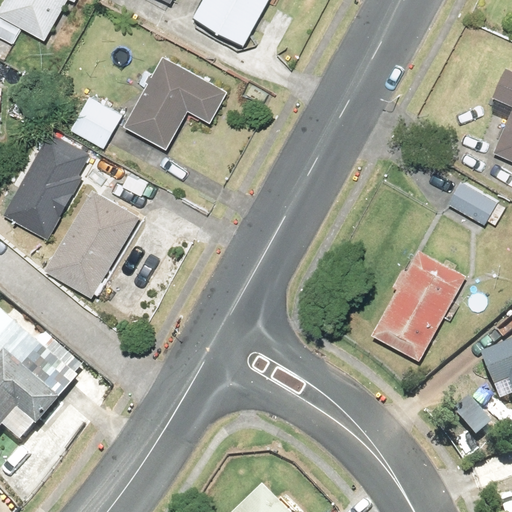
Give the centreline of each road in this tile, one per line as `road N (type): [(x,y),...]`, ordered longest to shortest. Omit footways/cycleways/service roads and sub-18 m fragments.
road 1 (residential): [(404,0),(353,111),(227,337)]
road 2 (residential): [(227,337),(356,427),(422,511)]
road 3 (residential): [(227,337),(109,511)]
